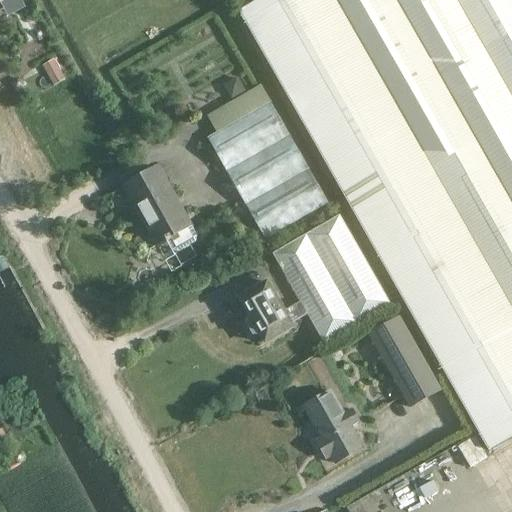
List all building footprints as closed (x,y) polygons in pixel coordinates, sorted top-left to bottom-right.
[(511,0),(259,0),(239,12),(342,193),(489,451),(511,437),(511,0)] [(59,69),(47,76),(53,86),(65,80),(59,69)] [(239,77),(224,86),(231,99),(247,90),(239,77)] [(19,78),(10,83),(15,92),(24,87),(19,78)] [(206,139),(265,240),(327,204),(270,103),(216,133),(206,139)] [(124,187),(135,206),(157,246),(168,240),(174,251),(180,253),(197,243),(199,237),(159,167),(124,187)] [(299,303),(283,313),(291,326),(307,316),(323,343),(391,304),(339,215),(271,255),(299,303)] [(186,261),(185,269),(191,274),(199,271),(200,263),(194,258),(186,261)] [(291,326),(283,313),(266,284),(239,300),(250,318),(247,324),(254,335),(260,336),(265,345),(292,328),(291,326)] [(440,391),(398,318),(369,335),(411,407),(440,391)] [(342,350),(331,356),(336,364),(343,360),(344,354),(342,350)] [(304,407),(323,440),(317,443),(327,459),(332,456),(337,464),(363,449),(351,428),(360,423),(353,410),(344,415),(330,392),(304,407)]
